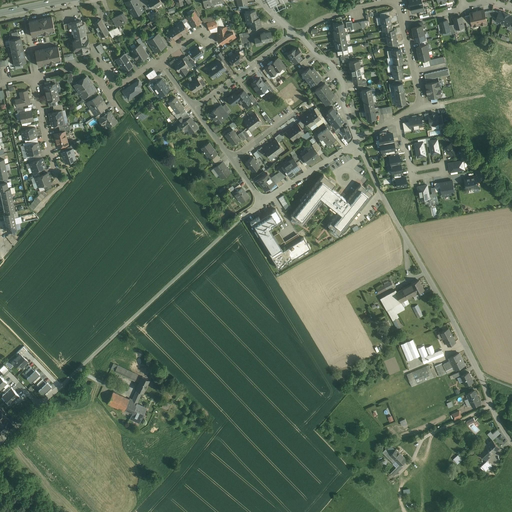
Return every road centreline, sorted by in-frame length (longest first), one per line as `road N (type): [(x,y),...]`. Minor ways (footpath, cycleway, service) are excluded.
road 1 (residential): [(357,142),(511,441)]
road 2 (residential): [(53,392),(262,201)]
road 3 (residential): [(397,117),(420,104),(398,1),(319,20),(300,35)]
road 4 (residential): [(294,32),(194,108)]
road 5 (residential): [(300,35),(335,69),(357,142)]
